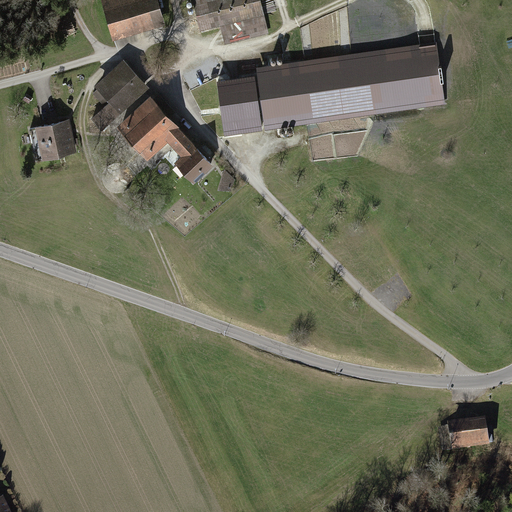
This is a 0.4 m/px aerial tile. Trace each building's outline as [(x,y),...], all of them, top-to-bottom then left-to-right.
[(158,0),(101,0),(112,38),(165,23),(158,0)] [(259,0),(191,0),(199,30),(219,25),(224,42),(267,31),(259,0)] [(437,41),(257,66),(265,129),(446,104),(437,41)] [(107,102),(89,117),(99,128),(147,88),(122,59),(92,85),(107,102)] [(255,74),(218,79),(226,134),(263,129),(255,74)] [(148,94),(115,123),(146,158),(167,140),(180,154),(173,160),(191,180),(210,163),(148,94)] [(68,118),(33,124),(39,157),(74,151),(68,118)] [(233,194),(235,177),(216,174),(214,192),(233,194)] [(483,420),(444,426),(449,453),(488,447),(483,420)] [(0,496),(0,511),(11,511),(5,498),(0,496)]
